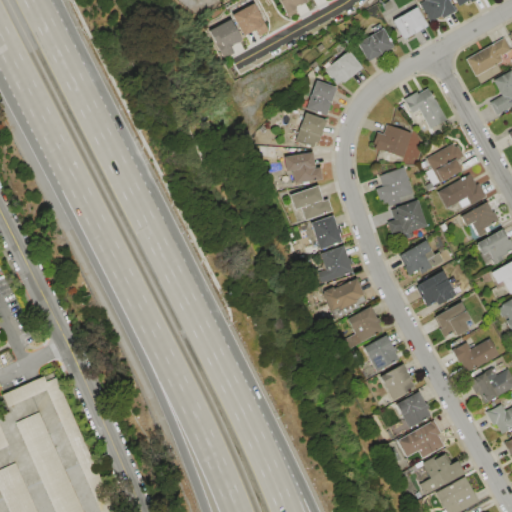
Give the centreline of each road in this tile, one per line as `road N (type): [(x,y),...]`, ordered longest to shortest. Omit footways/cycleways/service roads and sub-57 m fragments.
road 1 (residential): [(511,511),(374,265),(342,151),(353,114),(381,83),(511,7)]
road 2 (residential): [(0,207),(140,511)]
road 3 (motorway): [(110,252),(234,511)]
road 4 (motorway): [(110,252),(205,511)]
road 5 (motorway): [(185,300),(72,80)]
road 6 (motorway): [(312,511),(185,300)]
road 7 (motorway): [(0,37),(110,252)]
road 8 (motorway): [(285,511),(185,300)]
road 9 (residential): [(511,196),(431,53)]
